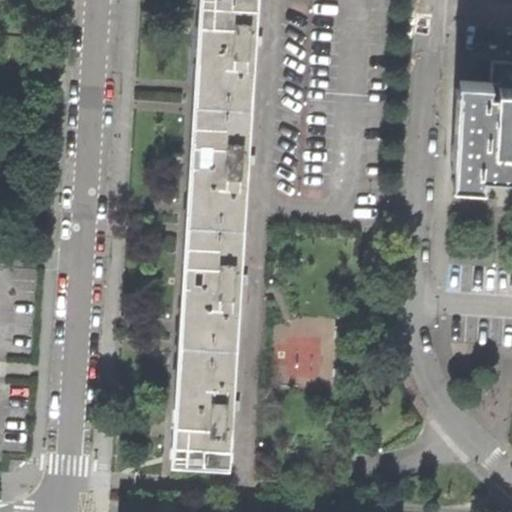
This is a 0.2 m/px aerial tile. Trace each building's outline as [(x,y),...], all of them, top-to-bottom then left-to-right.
[(200,0),(194,99),(252,103),(256,41),(258,0),(200,0)] [(462,82),(454,184),(484,185),(486,170),(505,171),(511,171),(511,62),(493,61),(491,84),(462,82)] [(194,99),(186,219),(245,223),(249,157),(252,103),(194,99)] [(186,219),(179,338),(237,341),(241,278),(245,223),(186,219)] [(179,338),(171,457),(230,460),(233,405),(237,341),(179,338)]
